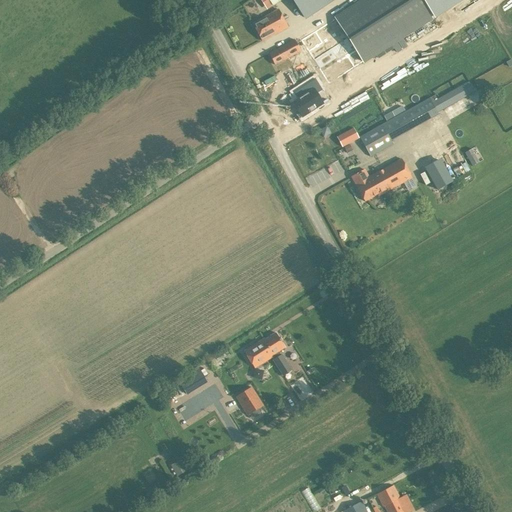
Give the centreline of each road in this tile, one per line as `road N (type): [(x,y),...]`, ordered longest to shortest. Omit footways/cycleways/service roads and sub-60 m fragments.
road 1 (unclassified): [(473,511),(261,119)]
road 2 (unclassified): [(0,285),(261,119)]
road 3 (unclassified): [(261,119),(198,0)]
